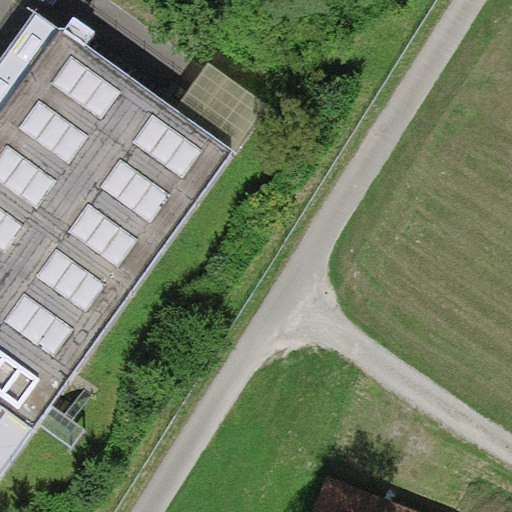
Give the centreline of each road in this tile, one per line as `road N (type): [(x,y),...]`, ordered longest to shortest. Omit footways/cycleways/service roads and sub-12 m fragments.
road 1 (track): [(471,0),(148,511)]
road 2 (track): [(511,449),(283,297)]
